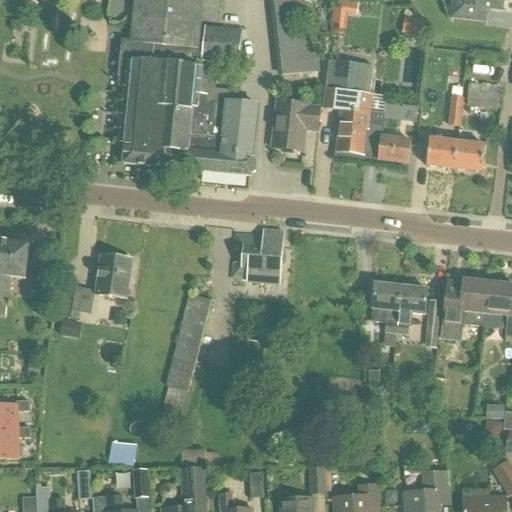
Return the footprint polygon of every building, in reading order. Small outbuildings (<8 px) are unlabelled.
[(0,0),(0,12),(12,14),(13,2),(0,0)] [(327,75),(324,30),(300,31),(297,0),(283,0),(287,77),(327,75)] [(453,0),(453,1),(453,2),(452,3),(452,5),(451,19),(485,23),(486,10),(502,12),(503,0),(453,0)] [(359,2),(347,1),(346,13),(357,14),(359,2)] [(250,2),(212,2),(212,13),(208,13),(208,26),(212,26),(212,29),(249,29),(250,2)] [(6,34),(0,33),(0,74),(14,75),(17,38),(5,37),(6,34)] [(194,90),(198,49),(130,43),(122,42),(117,87),(119,88),(120,77),(130,78),(124,147),(122,165),(250,178),(250,174),(253,174),(255,172),(256,162),(255,160),(253,160),(258,107),(237,105),(238,93),(194,90)] [(352,102),(367,103),(371,68),(329,63),(324,110),(341,112),(341,111),(351,113),(352,102)] [(499,111),(501,87),(468,85),(467,108),(499,111)] [(460,129),(464,100),(451,98),(447,127),(460,129)] [(341,112),(336,154),(365,157),(365,155),(372,156),(376,115),(370,115),(366,114),(367,103),(352,102),(351,113),(341,111),(341,112)] [(317,132),(320,109),(308,107),(277,103),(272,150),(302,153),(305,131),(317,132)] [(400,121),(402,106),(384,104),(383,116),(384,116),(383,119),(400,121)] [(376,115),(372,156),(378,157),(378,162),(408,165),(410,143),(381,139),(383,119),(384,116),(383,116),(376,115)] [(454,171),(457,144),(430,141),(426,168),(454,171)] [(482,175),(485,147),(457,144),(454,171),(482,175)] [(282,250),(283,234),(264,232),(263,238),(236,237),(235,251),(244,253),(244,263),(234,265),(233,280),(246,281),(246,283),(278,287),(280,267),(285,266),(287,253),(282,250)] [(25,281),(29,247),(0,243),(0,319),(5,320),(6,309),(9,279),(25,281)] [(126,301),(131,261),(101,257),(96,297),(126,301)] [(484,329),(489,285),(463,282),(463,284),(447,282),(440,342),(460,344),(462,326),(484,329)] [(511,338),(511,286),(489,285),(484,329),(506,331),(506,338),(511,338)] [(396,336),(401,289),(375,286),(372,311),(371,323),(385,325),(384,334),(396,336)] [(79,322),(84,290),(66,287),(61,319),(79,322)] [(425,317),(427,292),(401,289),(396,336),(408,337),(409,327),(410,327),(412,315),(425,317)] [(436,351),(441,303),(429,301),(424,350),(436,351)] [(62,321),(60,336),(79,340),(82,325),(62,321)] [(45,411),(45,448),(64,448),(64,420),(89,421),(89,380),(58,380),(58,411),(45,411)] [(146,380),(115,380),(115,411),(102,411),(102,449),(122,449),(122,421),(146,421),(146,380)] [(447,406),(449,381),(435,380),(432,405),(447,406)] [(206,381),(176,381),(175,412),(163,412),(162,450),(182,450),(182,422),(206,422),(206,381)] [(0,430),(18,430),(17,414),(29,414),(29,404),(16,404),(16,407),(0,407),(0,430)] [(511,415),(505,415),(502,431),(511,432),(511,415)] [(18,430),(0,430),(0,461),(19,461),(18,441),(30,440),(30,430),(18,430)] [(511,432),(502,431),(501,438),(507,439),(506,446),(505,455),(511,456),(511,432)] [(205,451),(180,452),(181,469),(206,468),(205,451)] [(509,498),(511,495),(511,468),(508,462),(492,472),(509,498)] [(310,497),(326,496),(325,468),(308,469),(310,497)] [(162,511),(207,511),(206,470),(179,471),(181,511),(162,511)] [(134,501),(149,500),(147,471),(132,472),(134,501)] [(78,502),(92,501),(90,472),(76,473),(78,502)] [(249,500),(263,499),(262,474),(248,474),(249,500)] [(449,507),(447,474),(424,476),(425,494),(404,495),(405,511),(437,511),(437,505),(448,504),(448,507),(449,507)] [(334,511),(378,511),(377,487),(359,488),(359,499),(334,500),(334,511)] [(50,502),(49,490),(36,491),(37,511),(64,511),(64,502),(50,502)] [(236,511),(232,511),(231,495),(219,496),(220,511),(252,511),(236,511)] [(122,511),(121,498),(92,500),(92,511),(122,511)] [(463,511),(505,511),(505,499),(463,501),(463,511)] [(280,511),(312,511),(312,500),(280,502),(280,511)] [(36,511),(35,503),(26,504),(26,511),(36,511)]
